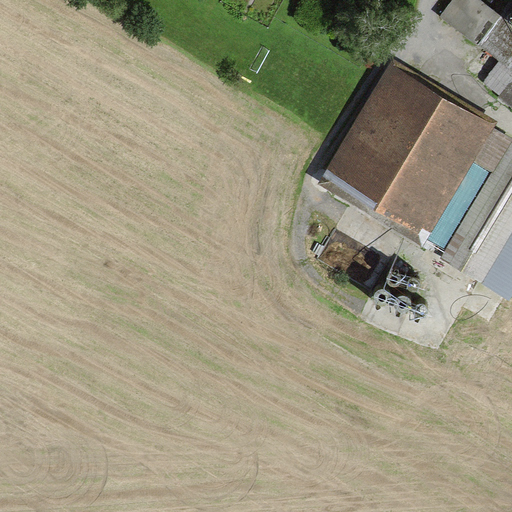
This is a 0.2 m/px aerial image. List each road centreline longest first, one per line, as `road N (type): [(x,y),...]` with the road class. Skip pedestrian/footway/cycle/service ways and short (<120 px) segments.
road 1 (track): [(426,27),(378,66),(325,153),(305,192),(298,239),(311,277),(425,337)]
road 2 (track): [(75,0),(325,153)]
road 3 (track): [(425,337),(453,282),(305,192)]
road 4 (track): [(432,0),(426,27),(436,65),(511,121)]
